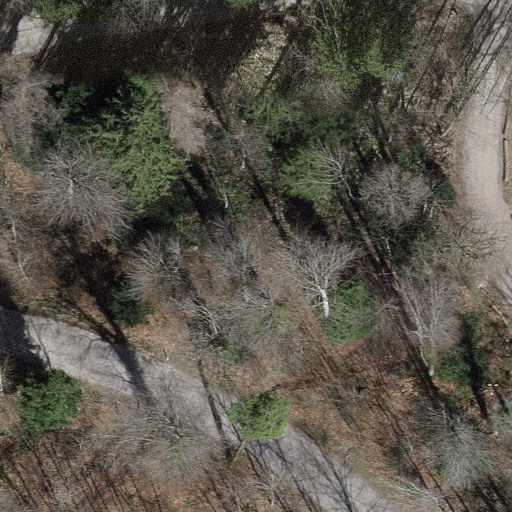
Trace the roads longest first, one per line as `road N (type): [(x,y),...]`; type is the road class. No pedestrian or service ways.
road 1 (unclassified): [(375,511),(191,393),(145,371),(0,328)]
road 2 (track): [(500,0),(488,143),(498,235),(511,267)]
road 3 (unclassified): [(0,44),(200,0)]
